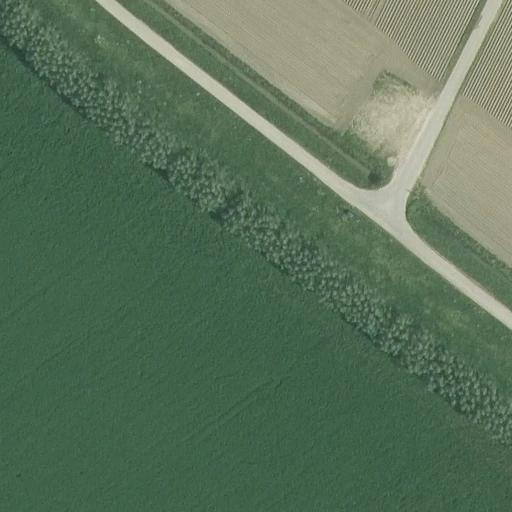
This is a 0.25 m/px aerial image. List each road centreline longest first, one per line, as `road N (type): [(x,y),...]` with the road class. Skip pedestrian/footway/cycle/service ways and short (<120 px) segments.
road 1 (unclassified): [(384,222),(102,0)]
road 2 (unclassified): [(384,222),(495,0)]
road 3 (unclassified): [(511,322),(384,222)]
